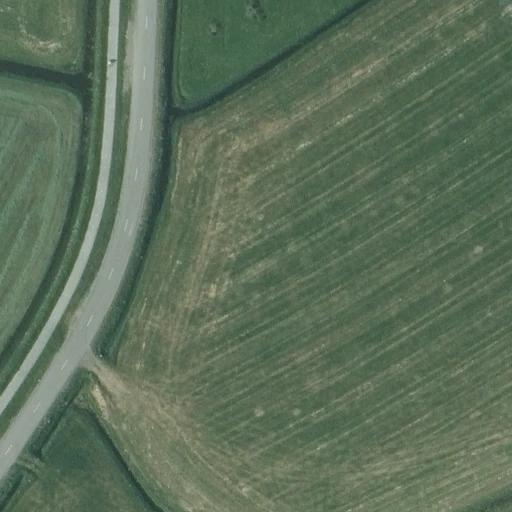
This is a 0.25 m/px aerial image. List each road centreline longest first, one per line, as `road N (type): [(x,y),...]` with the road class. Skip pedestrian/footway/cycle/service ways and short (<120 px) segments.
road 1 (secondary): [(0,469),(78,344),(130,223),(146,0)]
road 2 (track): [(78,344),(177,468),(237,511)]
